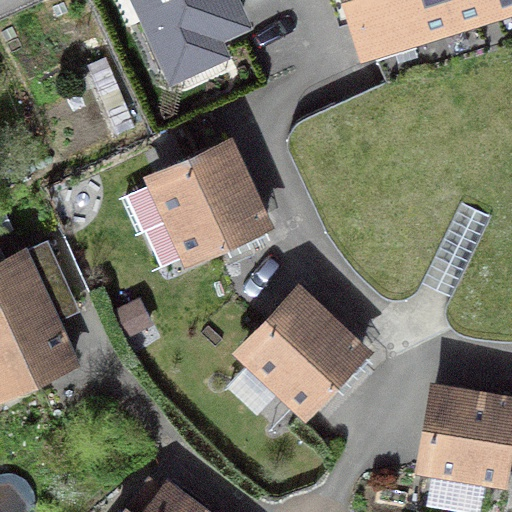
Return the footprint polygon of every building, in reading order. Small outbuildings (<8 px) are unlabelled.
[(234,0),(138,0),(164,64),(217,44),(204,12),(234,0)] [(481,0),(349,0),(361,36),(481,0)] [(263,214),(231,134),(150,166),(182,246),(263,214)] [(84,350),(37,241),(0,257),(0,376),(4,385),(84,350)] [(369,343),(303,280),(253,332),(320,394),(369,343)] [(508,395),(435,382),(421,459),(494,472),(508,395)] [(214,511),(161,475),(134,511),(214,511)]
